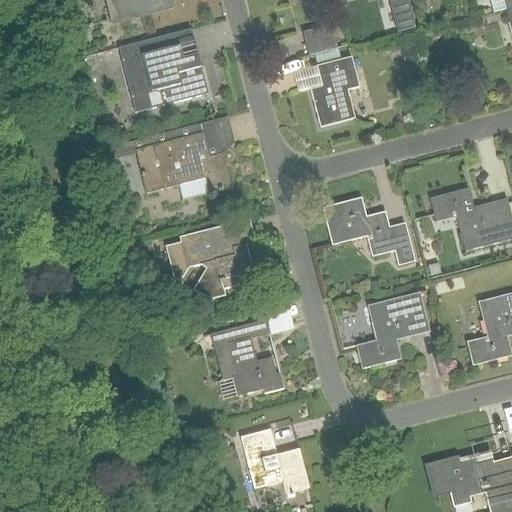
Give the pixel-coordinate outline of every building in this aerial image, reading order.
[(168,0),(104,0),(103,1),(109,23),(130,18),(171,7),(168,0)] [(406,0),(387,0),(396,34),(414,29),(406,0)] [(511,0),(503,0),(506,9),(511,7),(511,0)] [(309,56),(337,48),(331,25),(302,32),(309,56)] [(191,30),(118,49),(122,62),(131,100),(170,89),(174,105),(208,96),(201,67),(198,56),(191,30)] [(348,91),(360,88),(352,58),(341,61),(338,49),(314,55),(323,87),(311,90),(320,128),(355,119),(348,91)] [(415,49),(401,53),(405,68),(419,64),(415,49)] [(200,125),(102,151),(104,159),(116,157),(117,160),(136,155),(146,195),(176,187),(204,180),(208,197),(210,196),(232,190),(223,155),(209,159),(200,125)] [(511,222),(506,200),(493,203),(475,208),(470,188),(430,199),(436,222),(456,217),(466,252),(511,240),(511,222)] [(333,246),(366,238),(372,259),(394,253),(398,268),(415,264),(405,225),(389,229),(385,214),(367,218),(362,198),(323,209),(333,246)] [(180,243),(165,247),(173,279),(179,282),(187,269),(199,266),(206,269),(192,291),(209,300),(224,296),(222,290),(256,282),(246,245),(236,248),(230,225),(179,238),(180,243)] [(378,283),(369,285),(371,293),(379,291),(378,283)] [(403,359),(398,342),(430,334),(419,294),(369,307),(377,340),(356,345),(363,369),(403,359)] [(511,294),(478,303),(487,337),(487,338),(467,343),(473,366),(511,356),(511,354),(508,337),(511,336),(511,294)] [(233,383),(236,398),(264,391),(265,394),(283,390),(279,374),(276,375),(272,359),(257,362),(251,340),(269,336),(266,321),(211,335),(224,385),(233,383)] [(287,495),(310,489),(299,449),(277,455),(270,430),(240,438),(255,490),(283,483),(287,495)] [(225,440),(214,443),(217,451),(227,448),(225,440)] [(511,511),(511,460),(493,465),(491,455),(459,463),(463,478),(446,482),(453,508),(471,504),(470,498),(485,494),(489,511),(511,511)]
